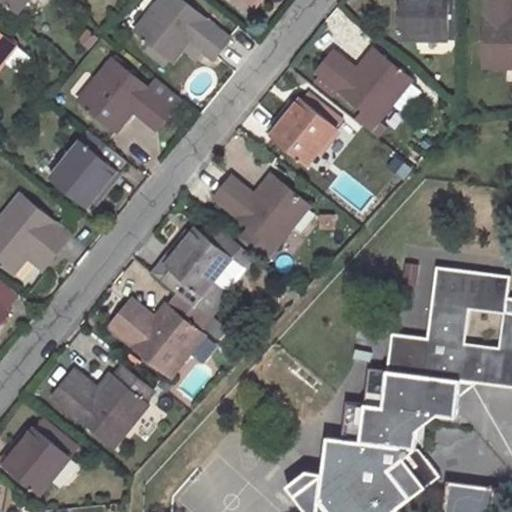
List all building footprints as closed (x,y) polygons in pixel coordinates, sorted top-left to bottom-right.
[(19,12),(28,0),(0,0),(0,6),(5,11),(11,5),(19,12)] [(231,38),(184,0),(159,0),(135,30),(174,62),(191,42),(213,60),(231,38)] [(402,0),(402,41),(449,42),(449,25),(458,25),(458,0),(402,0)] [(483,0),(483,69),(511,69),(511,19),(511,0),(483,0)] [(458,42),(458,25),(449,25),(449,42),(458,42)] [(0,68),(5,63),(18,74),(31,58),(0,33),(0,68)] [(339,92),(378,123),(412,81),(374,50),(356,71),(334,52),(316,74),(321,78),(316,83),(334,99),(339,92)] [(113,58),(77,100),(117,132),(133,111),(157,130),(182,99),(156,78),(149,87),(113,58)] [(297,105),(282,125),(277,121),(268,133),(308,166),(318,153),(338,130),(336,129),(342,122),(309,93),(302,101),(301,100),(297,105)] [(282,125),(297,105),(293,102),(277,121),(282,125)] [(338,130),(318,153),(323,157),(343,133),(338,130)] [(90,132),(81,141),(88,146),(96,137),(90,132)] [(93,201),(109,182),(113,186),(122,175),(118,171),(126,161),(96,137),(88,146),(81,141),(52,178),(88,207),(93,201)] [(310,207),(272,176),(255,196),(232,178),(215,200),(276,249),(310,207)] [(97,204),(113,186),(109,182),(93,201),(97,204)] [(71,235),(21,194),(0,219),(0,262),(15,275),(29,258),(35,250),(49,262),(71,235)] [(179,294),(207,317),(226,293),(221,289),(213,283),(226,267),(234,273),(236,270),(228,264),(232,259),(241,249),(220,232),(211,242),(196,229),(191,235),(177,253),(172,250),(162,262),(172,270),(163,281),(179,294)] [(187,232),(172,250),(177,253),(191,235),(187,232)] [(241,249),(232,259),(228,264),(236,270),(249,255),(241,249)] [(29,258),(43,269),(49,262),(35,250),(29,258)] [(226,267),(213,283),(221,289),(234,273),(226,267)] [(414,458),(420,414),(436,416),(455,418),(460,381),(511,387),(511,298),(506,298),(509,277),(437,267),(427,338),(392,333),(387,372),(369,369),(364,405),(345,403),(341,439),(326,437),(322,473),(306,471),(287,488),(305,511),(495,511),(498,488),(447,481),(443,511),(398,511),(397,510),(439,477),(426,460),(414,458)] [(0,323),(10,311),(5,307),(16,292),(0,278),(0,323)] [(179,294),(169,306),(201,333),(211,320),(207,317),(179,294)] [(157,318),(134,299),(127,307),(151,325),(157,318)] [(110,329),(172,378),(206,336),(201,333),(169,306),(168,305),(157,318),(151,325),(127,307),(110,329)] [(53,398),(115,448),(149,407),(145,403),(154,392),(122,367),(113,378),(110,375),(99,389),(94,395),(70,377),(53,398)] [(99,389),(75,370),(70,377),(94,395),(99,389)] [(30,434),(15,453),(10,450),(1,461),(42,494),(70,458),(65,454),(73,444),(44,420),(37,430),(34,429),(30,434)] [(15,453),(30,434),(26,431),(10,450),(15,453)] [(70,458),(79,448),(75,445),(73,444),(65,454),(70,458)]
